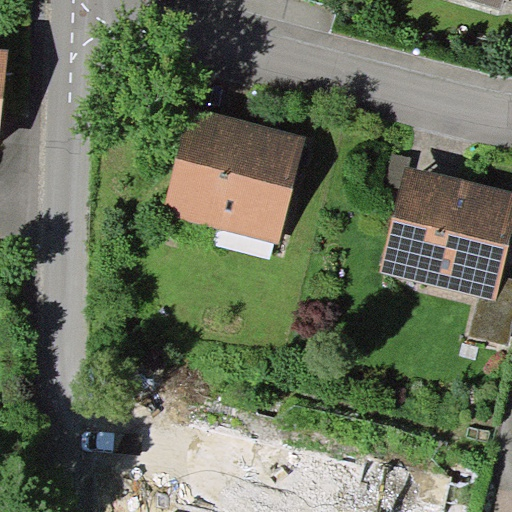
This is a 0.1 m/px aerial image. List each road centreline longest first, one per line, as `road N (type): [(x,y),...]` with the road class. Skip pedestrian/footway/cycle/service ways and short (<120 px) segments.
road 1 (residential): [(68,0),(62,320),(71,511)]
road 2 (residential): [(73,0),(511,109)]
